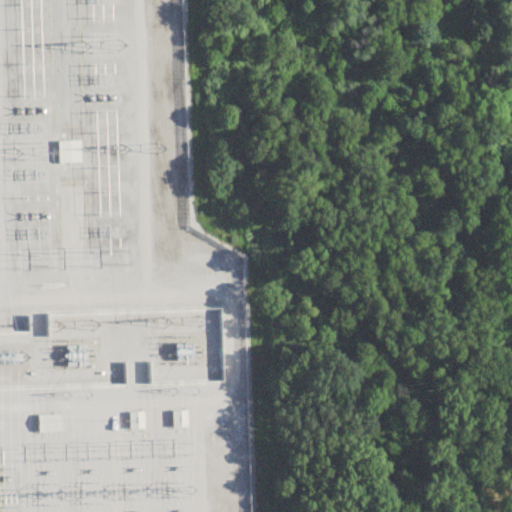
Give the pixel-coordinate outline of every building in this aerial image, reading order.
[(56,144),(78,143),(79,163),(57,163),(56,144)] [(194,284),(161,287),(165,326),(173,325),(174,335),(199,333),(194,284)] [(174,365),(193,365),(193,344),(174,344),(174,365)] [(86,345),(64,345),(64,369),(86,369),(86,345)] [(170,412),(184,412),(185,430),(171,431),(170,412)] [(127,413),(141,413),(141,430),(127,431),(127,413)] [(37,434),(36,416),(60,416),(61,433),(37,434)]
